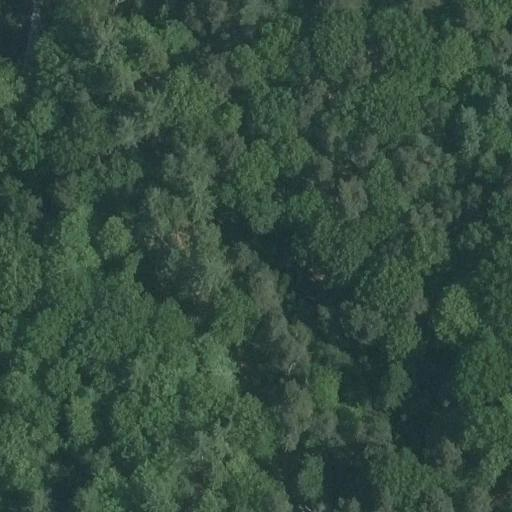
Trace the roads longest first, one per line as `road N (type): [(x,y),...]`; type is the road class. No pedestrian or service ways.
road 1 (track): [(17,116),(165,103),(184,109),(193,124),(252,511)]
road 2 (track): [(38,0),(0,193)]
